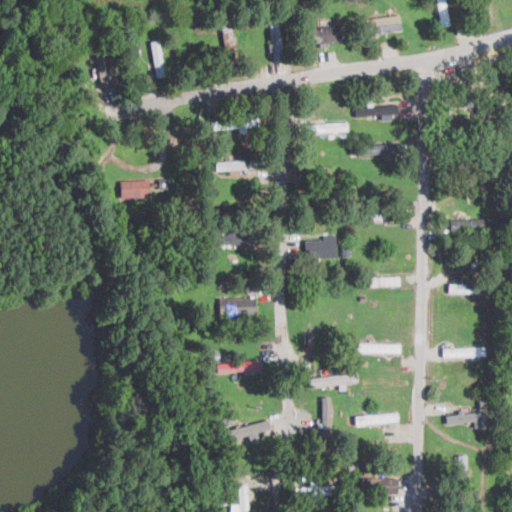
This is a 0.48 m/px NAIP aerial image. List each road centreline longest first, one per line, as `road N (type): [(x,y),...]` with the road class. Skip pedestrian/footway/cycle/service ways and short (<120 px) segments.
road 1 (residential): [(415,511),(428,306),(418,63)]
road 2 (residential): [(277,511),(286,344),(283,81)]
road 3 (residential): [(150,106),(418,63),(511,35)]
